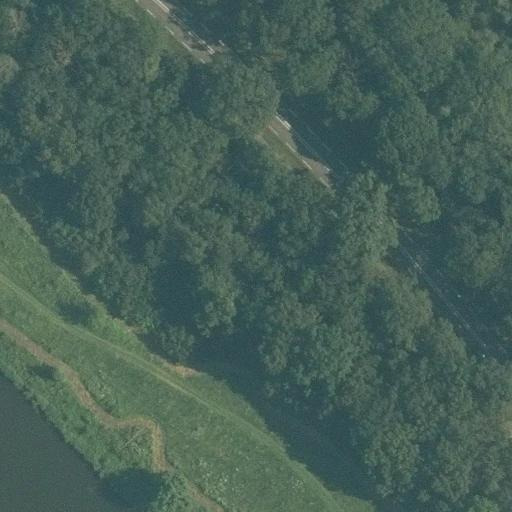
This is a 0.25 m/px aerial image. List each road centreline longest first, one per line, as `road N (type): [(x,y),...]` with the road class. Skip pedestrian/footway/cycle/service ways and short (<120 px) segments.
road 1 (primary): [(511,372),(423,256),(153,0)]
road 2 (track): [(0,273),(84,345),(264,431),(333,511)]
